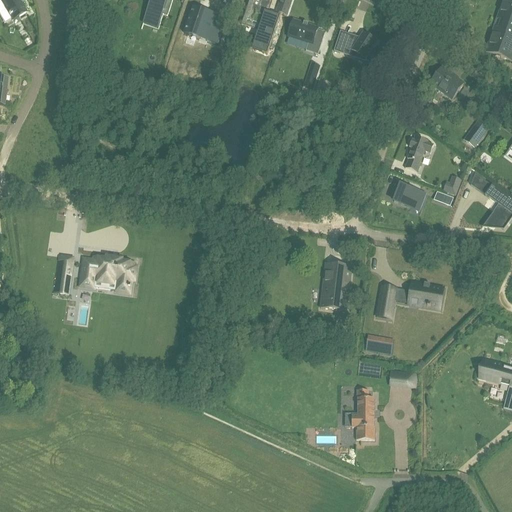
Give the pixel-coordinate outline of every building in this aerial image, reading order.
[(0,0),(0,1),(12,21),(26,13),(20,3),(18,0),(0,0)] [(159,22),(160,22),(161,22),(163,15),(167,17),(172,0),(150,0),(150,3),(146,17),(159,21),(159,22)] [(249,0),(244,18),(261,24),(258,32),(252,51),(266,56),(267,56),(280,18),(279,18),(280,14),(277,13),(276,17),(268,14),(257,10),(258,7),(256,6),(258,0),(249,0)] [(280,14),(287,16),(291,0),(280,0),(277,13),(280,14)] [(511,0),(503,0),(486,53),(494,56),(496,57),(503,59),(505,60),(511,62),(511,60),(511,0)] [(192,7),(183,34),(185,35),(199,39),(202,30),(210,33),(207,42),(218,45),(227,19),(216,15),(213,24),(205,21),(208,12),(194,8),(192,7)] [(315,39),(318,30),(318,29),(308,25),(304,24),(305,23),(304,23),(304,24),(293,20),(288,37),(308,44),(306,51),(318,55),(322,41),(315,39)] [(351,36),(345,53),(356,57),(358,55),(365,60),(367,56),(368,55),(373,48),(377,42),(367,36),(363,33),(360,39),(357,38),(351,36)] [(337,44),(334,52),(340,54),(343,46),(337,44)] [(310,64),(306,78),(315,81),(320,66),(310,64)] [(430,84),(452,101),(464,85),(457,80),(458,78),(457,78),(456,79),(449,74),(450,73),(449,72),(448,73),(441,68),(430,84)] [(467,137),(464,141),(474,148),(477,144),(485,133),(489,128),(479,121),(467,137)] [(409,148),(412,149),(407,160),(408,160),(405,169),(417,174),(421,164),(420,164),(424,152),(430,154),(434,146),(427,144),(428,142),(415,137),(413,141),(412,141),(409,148)] [(471,186),(474,189),(481,180),(475,175),(471,186)] [(447,183),(443,192),(455,197),(460,186),(450,182),(449,184),(447,183)] [(394,203),(409,208),(411,204),(420,207),(425,195),(400,186),(394,203)] [(485,197),(489,199),(498,206),(500,207),(490,220),(489,220),(486,224),(494,230),(496,226),(503,231),(504,231),(511,219),(511,201),(506,198),(496,190),(492,187),(491,189),(486,195),(485,197)] [(450,208),(453,199),(437,193),(434,202),(450,208)] [(81,284),(81,287),(94,289),(94,286),(95,278),(100,279),(99,283),(113,284),(113,281),(118,281),(117,292),(129,294),(131,283),(131,280),(134,280),(135,269),(133,268),(133,265),(121,263),(121,261),(117,261),(117,263),(111,262),(111,260),(107,259),(107,261),(95,260),(94,262),(85,261),(81,284)] [(326,265),(321,309),(346,312),(351,268),(326,265)] [(58,269),(56,288),(69,290),(71,271),(58,269)] [(421,289),(411,288),(410,294),(394,292),(394,297),(382,295),(378,317),(390,320),(393,302),(409,304),(410,299),(420,300),(419,306),(440,310),(443,290),(429,288),(430,285),(429,285),(429,286),(425,285),(425,284),(424,284),(424,287),(422,286),(421,289)] [(319,322),(317,337),(334,339),(334,335),(336,325),(319,322)] [(506,337),(497,335),(496,341),(505,344),(506,337)] [(379,352),(381,340),(368,337),(366,350),(379,352)] [(511,368),(490,363),(486,381),(501,385),(509,387),(508,392),(511,392),(508,401),(506,401),(503,410),(511,412),(511,368)] [(406,375),(404,385),(412,386),(413,376),(406,375)] [(356,429),(356,430),(356,433),(356,441),(375,442),(375,428),(374,428),(374,400),(368,400),(368,392),(357,392),(357,400),(358,400),(358,417),(352,417),(352,429),(356,429)]
